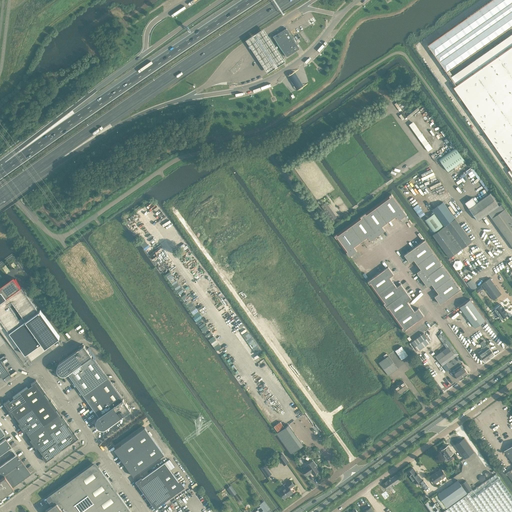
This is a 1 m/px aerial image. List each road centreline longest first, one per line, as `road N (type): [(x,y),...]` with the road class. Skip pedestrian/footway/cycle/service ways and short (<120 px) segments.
road 1 (motorway): [(252,0),(3,171)]
road 2 (motorway): [(36,169),(286,0)]
road 3 (unknown): [(338,474),(230,346),(163,246)]
road 4 (unclassified): [(511,348),(349,466)]
road 5 (motorway): [(145,53),(31,137),(3,171)]
road 6 (secondary): [(511,361),(361,470)]
road 7 (motorway): [(36,169),(181,99)]
road 8 (secondary): [(314,511),(429,427)]
road 9 (unclassified): [(335,511),(449,430)]
